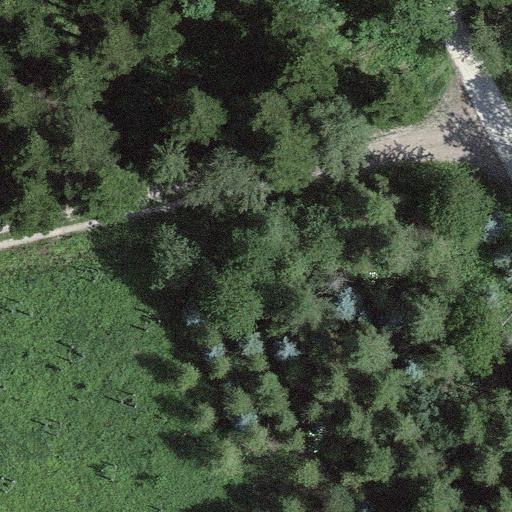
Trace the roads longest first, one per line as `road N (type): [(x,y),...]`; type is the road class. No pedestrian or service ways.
road 1 (track): [(0,241),(497,129)]
road 2 (track): [(511,157),(433,0)]
